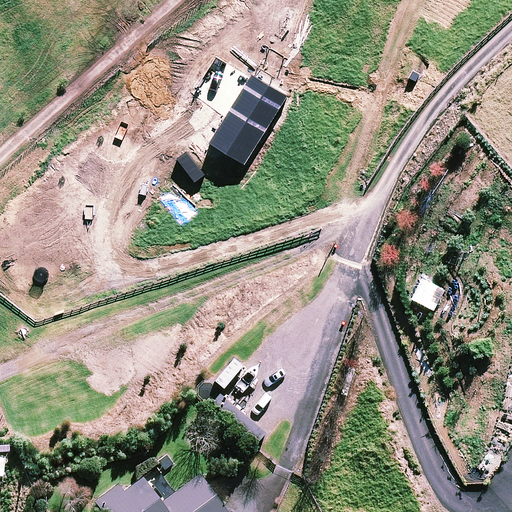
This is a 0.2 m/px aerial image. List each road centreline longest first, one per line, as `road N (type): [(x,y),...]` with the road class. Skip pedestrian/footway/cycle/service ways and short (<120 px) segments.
road 1 (residential): [(370,212),(273,262),(0,369)]
road 2 (residential): [(370,212),(292,456)]
road 3 (track): [(0,157),(176,0)]
road 4 (residential): [(511,26),(423,120),(370,212)]
